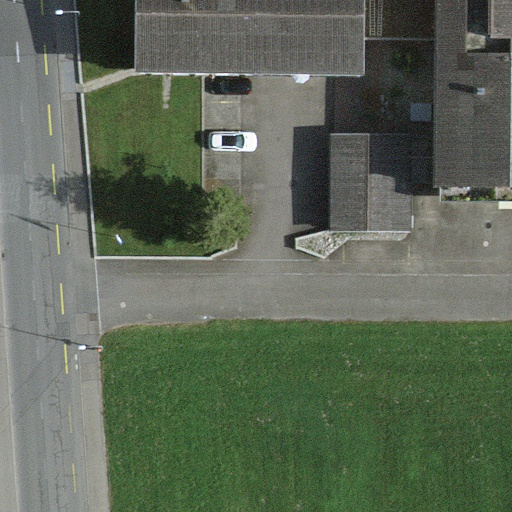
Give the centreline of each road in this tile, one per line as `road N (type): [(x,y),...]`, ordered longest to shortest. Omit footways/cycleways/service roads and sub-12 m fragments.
road 1 (residential): [(511,294),(34,297)]
road 2 (residential): [(15,0),(34,297)]
road 3 (residential): [(34,297),(48,511)]
